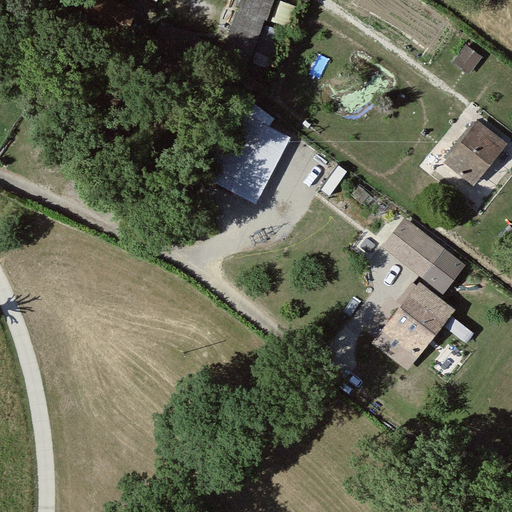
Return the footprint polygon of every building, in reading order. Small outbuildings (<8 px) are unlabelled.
[(137,11),(114,0),(71,0),(68,7),(125,34),(137,11)] [(276,0),(243,0),(227,47),(256,57),(276,0)] [(206,42),(162,22),(152,47),(196,67),(206,42)] [(467,45),(453,62),(468,74),(482,56),(467,45)] [(258,205),(290,138),(232,110),(200,178),(258,205)] [(477,120),(444,162),(473,185),(507,143),(477,120)] [(183,145),(157,128),(141,152),(167,169),(183,145)] [(345,177),(334,169),(327,179),(338,187),(345,177)] [(371,197),(359,187),(351,195),(363,205),(371,197)] [(404,217),(382,245),(443,293),(465,265),(404,217)] [(374,343),(409,370),(454,310),(419,283),(374,343)]
